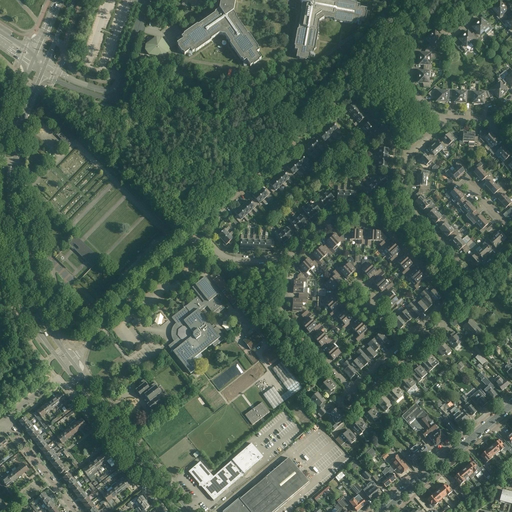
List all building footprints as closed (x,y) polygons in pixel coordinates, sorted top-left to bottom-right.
[(221,0),(219,10),(215,13),(215,14),(199,26),(197,25),(184,35),(184,36),(181,38),(183,40),(177,44),(178,46),(178,48),(182,53),(183,53),(185,55),(191,51),(192,53),(194,52),(196,52),(211,41),(211,40),(219,35),(225,36),(230,43),(230,45),(241,60),(242,60),(244,62),(246,61),(250,67),(252,65),(254,66),(259,62),(259,61),(261,59),(257,53),(259,51),(258,49),(258,48),(249,35),(247,34),(236,18),(236,17),(233,12),(235,0),(299,0),(302,4),(301,9),(302,10),(301,15),(298,29),(297,30),(294,46),(295,47),(295,50),(298,51),(297,52),(296,58),(299,58),(300,60),(306,61),(307,60),(309,60),(310,58),(311,53),(313,53),(314,51),(315,50),(318,32),(318,30),(319,21),(324,18),(333,19),(334,21),(353,24),(354,23),(356,24),(357,21),(364,22),(365,19),(366,19),(367,13),(366,11),(367,9),(359,8),(360,5),(357,4),(356,3),(340,0),(339,1),(332,0),(221,0)] [(496,13),(505,5),(502,2),(501,3),(500,2),(495,6),(493,4),(488,8),(492,12),(494,11),(496,13)] [(496,17),(500,21),(505,17),(503,15),(508,10),(507,9),(505,5),(496,13),(498,16),(496,17)] [(507,19),(505,17),(500,21),(504,26),(506,24),(508,27),(511,22),(511,15),(507,19)] [(487,22),(485,24),(481,20),(480,21),(479,20),(476,23),(484,32),(487,35),(493,29),(487,22)] [(476,32),(474,34),(479,39),(483,35),(482,34),(484,32),(476,23),(473,26),(472,28),(476,32)] [(430,34),(438,43),(440,41),(442,43),(446,39),(441,34),(439,36),(435,31),(434,32),(433,32),(430,34)] [(474,43),(479,39),(474,34),(472,36),(468,32),(466,33),(466,32),(463,35),(471,44),(473,42),(474,43)] [(432,51),(435,49),(437,47),(436,46),(438,43),(430,34),(427,37),(427,38),(426,39),(430,44),(428,46),(427,48),(432,51)] [(473,47),(471,44),(463,35),(459,38),(460,39),(459,40),(463,44),(461,46),(465,51),(468,49),(469,50),(473,47)] [(173,54),(162,39),(160,40),(149,39),(147,45),(146,50),(147,50),(146,53),(149,54),(150,55),(164,57),(164,56),(169,57),(173,54)] [(432,57),(432,51),(427,48),(426,51),(426,54),(419,53),(419,55),(418,55),(418,59),(430,60),(430,57),(432,57)] [(432,69),(432,66),(432,63),(430,63),(430,60),(418,59),(418,63),(419,63),(419,65),(425,65),(425,68),(432,69)] [(432,69),(425,68),(425,72),(419,71),(418,73),(417,73),(417,77),(429,78),(431,78),(431,72),(432,69)] [(499,77),(501,80),(505,84),(508,82),(511,87),(511,86),(511,78),(509,75),(505,71),(499,77)] [(429,78),(417,77),(417,81),(418,81),(418,83),(424,83),(424,88),(430,88),(431,81),(429,81),(429,78)] [(498,85),(496,87),(504,96),(507,93),(506,92),(507,91),(503,87),(505,84),(501,80),(497,83),(498,85)] [(504,96),(496,87),(493,89),(492,88),(488,92),(490,98),(491,102),(494,101),(492,96),(494,94),(499,99),(500,98),(501,99),(504,96)] [(442,103),(443,91),(439,91),(440,89),(437,89),(435,88),(428,94),(432,99),(434,97),(434,98),(436,98),(436,102),(438,102),(438,103),(442,103)] [(452,90),(449,90),(446,89),(446,91),(443,91),(442,103),(446,104),(446,102),(448,102),(448,96),(451,96),(452,90)] [(458,90),(452,90),(451,96),(455,97),(454,103),(456,103),(456,104),(460,104),(461,92),(457,92),(458,90)] [(470,91),(467,91),(464,90),(464,92),(461,92),(460,104),(464,104),(464,103),(466,103),(466,97),(469,97),(470,91)] [(475,91),(470,91),(469,97),(472,97),(472,104),(474,104),(474,105),(478,105),(479,93),(475,93),(475,91)] [(490,98),(488,92),(482,91),(482,93),(479,93),(478,105),(482,105),(482,104),(484,104),(484,98),(488,98),(490,98)] [(345,107),(347,110),(349,112),(346,116),(347,118),(351,114),(358,108),(356,106),(357,105),(355,103),(354,104),(352,105),(350,103),(345,107)] [(351,122),(355,119),(362,113),(360,110),(361,109),(359,107),(358,108),(351,114),(353,117),(350,120),(351,122)] [(361,125),(366,121),(364,119),(366,117),(364,115),(365,114),(363,112),(362,113),(355,119),(358,121),(354,125),(355,127),(359,123),(361,125)] [(370,122),(368,124),(366,121),(361,125),(363,128),(366,131),(362,134),(364,136),(368,132),(367,132),(374,126),(372,124),(373,123),(371,121),(370,122)] [(336,123),(334,125),(332,123),(329,126),(328,125),(327,126),(327,127),(334,134),(336,132),(340,135),(342,134),(338,130),(340,128),(336,123)] [(375,125),(374,126),(367,132),(368,132),(370,135),(366,138),(368,140),(372,137),(371,137),(378,131),(376,128),(377,127),(375,125)] [(334,134),(327,127),(325,130),(324,129),(322,130),(323,131),(329,138),(332,136),(335,139),(337,138),(334,134)] [(371,137),(372,137),(374,139),(370,143),(372,145),(376,141),(378,144),(382,139),(380,137),(382,135),(380,133),(381,132),(379,130),(378,131),(371,137)] [(318,139),(322,144),(324,142),(325,142),(327,140),(331,144),(333,142),(329,138),(323,131),(320,134),(320,133),(318,134),(319,135),(318,136),(320,137),(318,139)] [(480,139),(482,141),(484,143),(486,141),(488,144),(496,137),(493,134),(492,135),(491,134),(489,135),(488,134),(486,134),(486,132),(484,132),(484,131),(480,131),(480,136),(482,138),(480,139)] [(60,132),(57,135),(68,147),(72,144),(60,132)] [(463,142),(469,142),(469,133),(467,133),(467,132),(463,132),(463,138),(460,138),(459,145),(463,145),(463,142)] [(443,139),(446,143),(444,145),(449,150),(453,147),(452,146),(455,143),(453,141),(455,140),(455,141),(458,138),(456,136),(454,136),(451,133),(450,134),(449,133),(443,139)] [(471,133),(469,133),(469,142),(468,146),(477,147),(478,139),(475,139),(475,133),(471,133)] [(489,151),(491,153),(497,148),(495,146),(499,142),(498,141),(499,141),(496,137),(488,144),(486,146),(490,150),(489,151)] [(322,144),(318,139),(316,141),(314,139),(311,142),(310,141),(308,143),(309,144),(315,150),(316,150),(318,148),(322,152),(323,150),(320,146),(322,144)] [(435,144),(433,146),(439,152),(441,150),(443,152),(446,156),(450,152),(449,150),(444,145),(443,144),(441,146),(437,141),(434,144),(435,144)] [(315,150),(309,144),(307,146),(306,145),(304,147),(305,148),(307,150),(304,152),(309,156),(311,154),(311,155),(314,152),(317,156),(319,154),(316,150),(315,150)] [(374,155),(379,155),(388,155),(388,152),(389,152),(390,150),(388,149),(386,149),(386,146),(379,146),(379,149),(379,153),(374,152),(374,155)] [(430,156),(431,157),(434,160),(436,158),(434,156),(439,152),(433,146),(431,147),(428,149),(432,154),(430,156)] [(499,150),(497,148),(491,153),(493,156),(494,155),(498,159),(499,159),(500,157),(508,151),(505,147),(504,148),(503,147),(499,150)] [(511,154),(508,151),(500,157),(499,159),(503,163),(501,164),(503,167),(504,166),(509,161),(507,159),(511,156),(510,155),(511,154)] [(436,163),(434,160),(431,157),(429,159),(425,155),(419,161),(422,163),(423,162),(426,166),(431,161),(434,165),(436,163)] [(305,156),(303,158),(301,156),(298,158),(297,157),(296,159),(296,160),(303,167),(305,164),(309,168),(311,166),(307,163),(307,162),(309,160),(305,156)] [(303,167),(296,160),(294,162),(293,161),(291,163),(292,164),(298,171),(301,168),(304,172),(306,170),(303,167)] [(384,171),(385,168),(387,168),(387,164),(389,164),(389,162),(388,161),(379,161),(378,165),(373,164),(373,167),(378,167),(378,170),(384,171)] [(457,168),(455,170),(461,177),(464,174),(463,173),(465,172),(462,169),(464,167),(459,161),(456,163),(456,166),(457,168)] [(474,175),(477,178),(484,172),(480,168),(483,165),(481,162),(474,168),(476,170),(474,173),(475,174),(474,175)] [(298,171),(292,164),(290,166),(289,165),(287,167),(288,168),(287,168),(289,170),(287,172),(291,177),(293,175),(294,175),(296,172),(300,176),(302,174),(298,171)] [(451,179),(453,177),(456,180),(457,179),(458,179),(461,177),(455,170),(452,172),(451,171),(448,170),(445,173),(451,179)] [(417,178),(417,180),(426,181),(426,177),(427,177),(429,175),(429,172),(420,171),(420,175),(417,174),(416,178),(417,178)] [(291,177),(287,172),(285,174),(283,172),(280,175),(279,174),(277,175),(278,176),(284,183),(285,183),(287,181),(291,184),(292,183),(289,179),(291,177)] [(489,173),(487,173),(486,175),(484,172),(477,178),(480,181),(480,180),(482,182),(484,179),(486,182),(492,177),(493,176),(490,173),(489,174),(489,173)] [(384,173),(382,175),(379,178),(376,174),(374,176),(377,180),(377,179),(383,186),(386,184),(387,185),(389,183),(388,182),(386,180),(388,178),(384,173)] [(284,183),(278,176),(276,179),(275,178),(273,179),(274,180),(280,187),(283,185),(286,188),(288,187),(285,183),(284,183)] [(489,191),(496,185),(492,181),(494,179),(492,177),(486,182),(488,184),(486,186),(487,188),(486,188),(489,191)] [(377,179),(377,180),(375,182),(371,178),(369,180),(373,184),(379,190),(382,188),(382,189),(384,187),(383,186),(377,179)] [(273,193),(275,191),(278,189),(282,192),(284,191),(280,187),(274,180),(271,183),(271,182),(269,183),(270,184),(269,184),(271,186),(269,188),(273,193)] [(422,190),(425,190),(430,190),(430,187),(426,187),(426,181),(417,180),(417,183),(416,182),(416,186),(422,187),(422,190)] [(380,191),(379,190),(373,184),(370,186),(367,182),(365,184),(368,188),(375,194),(377,192),(378,193),(380,191)] [(499,189),(496,185),(489,191),(492,194),(494,195),(496,193),(498,195),(504,190),(501,187),(499,189)] [(368,188),(366,190),(362,186),(360,188),(364,192),(362,194),(366,199),(368,197),(370,198),(373,196),(374,197),(375,195),(375,194),(368,188)] [(350,192),(349,201),(353,201),(353,203),(355,203),(355,201),(356,201),(356,199),(359,199),(359,193),(356,192),(352,192),(353,187),(350,187),(350,192)] [(267,189),(264,191),(263,189),(260,191),(259,190),(257,192),(258,193),(264,200),(267,197),(270,201),(272,199),(268,196),(269,196),(269,195),(271,193),(267,189)] [(452,196),(454,199),(461,193),(458,190),(457,190),(456,189),(453,191),(451,189),(445,195),(449,199),(452,196)] [(320,192),(323,196),(329,202),(332,200),(333,201),(335,199),(334,198),(328,192),(325,194),(321,190),(320,192)] [(501,205),(508,199),(504,195),(506,193),(504,190),(498,195),(500,197),(498,200),(499,201),(498,202),(501,205)] [(253,197),(255,199),(253,201),(257,206),(259,204),(262,201),(266,205),(267,203),(264,200),(258,193),(255,195),(254,194),(252,196),(253,197)] [(415,204),(418,207),(426,201),(422,196),(423,195),(423,193),(419,193),(413,198),(416,201),(415,202),(416,203),(415,204)] [(452,201),(458,207),(463,202),(461,200),(464,198),(463,196),(461,193),(454,199),(452,201)] [(318,200),(316,202),(321,207),(323,205),(324,207),(327,204),(328,205),(330,203),(329,202),(323,196),(320,198),(317,194),(315,196),(318,200)] [(511,201),(511,203),(508,199),(501,205),(504,208),(504,207),(506,208),(508,206),(511,208),(511,206),(511,201)] [(255,208),(257,206),(253,201),(251,203),(249,201),(246,204),(245,203),(243,204),(244,205),(250,212),(253,210),(256,213),(258,212),(255,208)] [(426,201),(418,207),(421,210),(422,210),(423,211),(427,208),(429,210),(434,205),(431,201),(429,204),(426,201)] [(316,202),(314,204),(311,206),(308,203),(306,204),(309,208),(315,215),(318,212),(319,213),(321,212),(320,211),(318,209),(321,207),(316,202)] [(464,210),(466,212),(473,206),(470,203),(469,204),(468,202),(465,205),(463,202),(458,207),(462,212),(464,210)] [(254,216),(250,212),(244,205),(242,208),(241,207),(239,208),(240,209),(246,216),(248,214),(252,218),(254,216)] [(434,205),(429,210),(431,212),(427,215),(428,217),(427,217),(430,221),(438,214),(434,210),(436,208),(434,205)] [(476,209),(473,206),(466,212),(468,214),(466,216),(470,221),(475,216),(473,214),(476,211),(475,210),(476,209)] [(305,212),(303,214),(307,219),(309,217),(311,219),(314,216),(315,217),(316,216),(315,215),(309,208),(307,210),(303,207),(301,208),(305,212)] [(246,216),(240,209),(237,212),(236,211),(234,212),(235,213),(235,214),(237,215),(235,218),(239,222),(241,220),(244,218),(247,222),(249,220),(246,216)] [(438,214),(430,221),(433,224),(434,223),(435,224),(439,221),(441,223),(446,219),(446,218),(444,216),(443,216),(442,217),(439,213),(438,214)] [(303,214),(300,216),(298,219),(294,215),(292,217),(296,220),(302,227),(304,225),(305,226),(307,224),(306,223),(305,221),(307,219),(303,214)] [(476,223),(478,225),(485,219),(482,216),(481,217),(480,216),(477,218),(475,216),(470,221),(474,225),(476,223)] [(291,225),(289,227),(293,231),(295,229),(297,231),(300,229),(301,230),(303,228),(302,227),(296,220),(293,223),(290,219),(288,221),(291,224),(291,225)] [(446,219),(441,223),(443,225),(439,229),(440,230),(440,231),(443,234),(450,227),(446,223),(448,221),(446,219)] [(482,234),(486,230),(487,229),(485,227),(488,225),(487,223),(488,222),(485,219),(478,225),(482,229),(480,231),(482,234)] [(452,225),(450,227),(443,234),(446,237),(447,238),(451,234),(453,236),(458,232),(459,231),(457,229),(456,230),(452,225)] [(222,241),(229,235),(227,232),(230,229),(229,227),(225,230),(218,236),(221,239),(220,240),(221,242),(222,241)] [(279,229),(282,233),(288,239),(291,237),(292,238),(294,236),(293,235),(291,233),(293,231),(289,227),(287,229),(284,231),(281,227),(279,229)] [(343,236),(347,243),(350,243),(350,240),(356,241),(356,231),(354,231),(354,230),(350,230),(350,234),(347,234),(347,236),(343,236)] [(359,231),(356,231),(356,241),(359,241),(359,245),(364,245),(365,237),(362,237),(362,230),(359,230),(359,231)] [(235,242),(233,239),(231,236),(234,233),(233,231),(229,235),(222,241),(225,243),(224,244),(225,246),(226,245),(228,244),(230,246),(235,242)] [(288,239),(282,233),(280,235),(276,231),(274,233),(278,237),(275,239),(280,244),(282,242),(284,244),(286,241),(287,242),(289,240),(288,239)] [(374,241),(374,232),(372,232),(372,231),(368,231),(368,237),(365,237),(364,245),(364,246),(368,246),(368,245),(370,245),(371,241),(374,241)] [(377,232),(374,232),(374,241),(379,242),(381,244),(384,242),(387,239),(382,233),(380,233),(380,231),(377,231),(377,232)] [(458,232),(453,236),(455,239),(451,242),(452,243),(452,244),(455,247),(462,241),(460,239),(462,237),(458,232)] [(493,236),(494,238),(500,244),(501,243),(502,243),(505,241),(504,240),(507,238),(502,233),(500,235),(498,234),(496,236),(495,235),(493,236)] [(333,237),(331,239),(337,246),(341,242),(344,245),(347,243),(343,236),(342,236),(339,239),(335,234),(332,236),(333,237)] [(247,251),(247,250),(247,240),(244,240),(244,235),(241,235),(241,240),(238,240),(238,246),(241,247),(240,249),(244,249),(244,251),(247,251)] [(265,241),(265,250),(268,251),(268,252),(271,252),(271,251),(271,248),(274,248),(274,242),(271,242),(268,241),(268,236),(265,236),(265,241)] [(464,239),(462,241),(455,247),(458,251),(458,250),(459,251),(463,248),(465,250),(468,247),(470,245),(471,245),(473,243),(471,240),(467,236),(464,239)] [(500,244),(494,238),(490,241),(487,238),(485,240),(486,241),(490,246),(492,244),(496,249),(499,246),(498,246),(500,244)] [(337,246),(331,239),(329,241),(328,240),(326,242),(330,247),(328,249),(333,255),(336,252),(334,250),(338,247),(337,246)] [(484,247),(481,249),(487,256),(489,254),(489,255),(492,252),(488,248),(490,246),(486,241),(482,245),(484,247)] [(393,242),(388,246),(386,244),(380,249),(382,252),(383,251),(387,255),(388,255),(396,247),(394,245),(395,244),(393,242)] [(329,255),(331,257),(333,255),(328,249),(326,251),(321,246),(319,248),(319,249),(317,251),(324,258),(326,256),(327,256),(328,256),(329,255)] [(98,258),(87,247),(80,255),(91,265),(98,258)] [(392,263),(398,257),(396,255),(401,251),(399,248),(398,249),(396,247),(388,255),(390,258),(389,259),(392,263)] [(487,256),(481,249),(479,247),(473,253),(477,257),(479,259),(481,257),(483,260),(486,258),(486,257),(487,256)] [(321,260),(324,258),(317,251),(315,253),(315,252),(312,254),(317,259),(314,261),(320,267),(324,263),(321,260)] [(477,267),(481,263),(478,260),(479,259),(477,257),(473,253),(470,255),(472,257),(469,260),(472,264),(471,265),(473,268),(476,266),(477,267)] [(402,266),(408,260),(406,258),(407,258),(405,255),(400,260),(398,257),(392,263),(394,265),(398,262),(402,266)] [(349,264),(345,268),(351,275),(353,273),(354,274),(356,271),(353,268),(354,267),(354,266),(354,261),(351,257),(346,262),(349,264)] [(317,269),(320,267),(314,261),(312,263),(308,258),(305,260),(306,261),(304,263),(310,270),(313,272),(317,269)] [(364,273),(366,275),(373,268),(369,264),(369,261),(362,260),(362,263),(361,267),(363,269),(361,271),(363,273),(364,273)] [(410,271),(408,268),(413,264),(411,262),(410,262),(408,260),(402,266),(403,268),(401,273),(404,276),(410,271)] [(186,279),(198,269),(192,262),(181,271),(186,279)] [(308,272),(310,270),(304,263),(302,265),(301,264),(299,266),(301,269),(299,271),(301,273),(300,274),(306,279),(311,275),(308,272)] [(351,275),(345,268),(340,271),(338,268),(335,271),(338,274),(340,276),(343,274),(347,279),(350,277),(349,277),(351,275)] [(376,272),(373,268),(366,275),(367,277),(369,280),(374,275),(376,277),(382,272),(379,270),(376,272)] [(413,280),(420,274),(419,272),(419,271),(417,268),(412,273),(410,271),(404,276),(406,279),(407,280),(408,281),(409,280),(412,278),(413,280)] [(340,276),(338,274),(335,271),(333,273),(335,276),(331,280),(338,287),(340,285),(340,286),(343,283),(338,279),(340,276)] [(376,286),(378,288),(385,281),(381,277),(385,274),(383,271),(382,272),(376,277),(378,280),(373,284),(375,286),(376,286)] [(294,288),(303,288),(303,282),(306,283),(306,279),(300,274),(298,276),(297,280),(296,279),(296,282),(293,282),(293,285),(294,285),(294,288)] [(422,276),(420,274),(413,280),(411,282),(415,286),(414,287),(416,289),(422,284),(420,282),(425,277),(423,275),(422,276)] [(222,293),(223,294),(233,306),(239,301),(230,289),(229,289),(228,288),(219,276),(213,281),(222,293)] [(172,318),(179,327),(176,328),(176,331),(174,330),(173,335),(176,335),(175,337),(177,340),(168,346),(191,374),(199,368),(193,360),(212,345),(215,348),(226,339),(214,324),(212,327),(200,312),(207,306),(213,313),(223,306),(216,297),(219,294),(205,277),(192,288),(204,302),(202,304),(198,298),(172,318)] [(336,289),(338,287),(331,280),(327,283),(324,285),(328,291),(331,288),(334,291),(336,289)] [(387,280),(385,281),(378,288),(380,290),(379,291),(381,293),(386,289),(388,291),(391,288),(394,286),(391,283),(390,284),(387,280)] [(299,297),(307,297),(308,297),(308,294),(307,294),(307,288),(303,288),(294,288),(293,290),(292,294),(299,294),(299,297)] [(385,302),(387,304),(394,297),(396,295),(393,291),(393,290),(391,288),(388,291),(385,293),(387,295),(382,300),(385,302)] [(428,288),(424,291),(434,303),(437,300),(438,300),(442,297),(434,289),(431,292),(428,288)] [(434,303),(424,291),(421,294),(424,298),(421,301),(428,309),(432,306),(431,305),(434,303)] [(327,306),(329,308),(336,301),(334,299),(335,299),(333,296),(329,299),(327,297),(322,302),(323,303),(322,303),(323,304),(323,305),(325,307),(327,306)] [(306,303),(307,300),(307,297),(299,297),(299,300),(292,300),(292,303),(293,303),(293,306),(302,306),(302,303),(306,303)] [(398,301),(394,297),(387,304),(389,306),(388,306),(391,309),(395,304),(397,306),(403,301),(401,299),(398,301)] [(428,309),(421,301),(418,304),(414,300),(411,303),(421,314),(424,312),(425,312),(428,309)] [(338,303),(336,301),(329,308),(333,312),(330,315),(332,317),(338,312),(336,310),(341,305),(339,303),(338,303)] [(411,310),(408,313),(413,318),(415,321),(419,318),(418,317),(421,314),(411,303),(407,306),(411,310)] [(337,317),(341,321),(348,315),(346,313),(347,312),(345,310),(340,314),(338,312),(332,317),(334,320),(337,317)] [(406,310),(399,316),(406,324),(409,321),(409,322),(413,318),(408,313),(406,310)] [(459,321),(466,314),(464,312),(457,319),(459,321)] [(309,313),(304,318),(306,321),(301,325),(303,328),(304,327),(305,329),(313,323),(309,318),(312,316),(309,313)] [(350,317),(348,315),(341,321),(343,323),(342,327),(342,328),(344,330),(347,328),(350,325),(348,323),(353,319),(351,316),(350,317)] [(403,326),(406,324),(399,316),(392,322),(399,330),(403,327),(403,326)] [(467,323),(463,327),(473,338),(477,334),(481,331),(474,323),(474,322),(474,321),(472,318),(467,323)] [(352,328),(356,332),(363,326),(361,324),(362,323),(359,321),(354,325),(352,323),(350,325),(347,328),(349,331),(352,328)] [(314,330),(316,332),(322,327),(319,324),(316,327),(313,323),(305,329),(307,331),(307,332),(309,334),(314,330)] [(363,326),(356,332),(359,336),(356,340),(358,342),(365,336),(363,334),(367,330),(365,327),(365,328),(363,326)] [(316,340),(318,342),(325,336),(321,332),(324,329),(322,327),(316,332),(318,334),(313,338),(315,341),(316,340)] [(251,351),(263,341),(256,331),(243,341),(251,351)] [(450,338),(448,340),(455,348),(462,342),(454,332),(450,336),(449,338),(450,338)] [(381,333),(374,339),(381,346),(384,343),(384,344),(388,341),(381,333)] [(326,343),(328,345),(334,340),(331,337),(328,340),(325,336),(318,342),(319,344),(319,345),(321,347),(326,343)] [(378,349),(381,346),(374,339),(367,345),(370,347),(375,352),(378,349)] [(328,354),(330,356),(337,349),(333,345),(336,343),(334,340),(328,345),(330,347),(325,352),(327,354),(328,354)] [(439,348),(437,350),(442,356),(445,353),(447,355),(452,351),(443,342),(439,345),(440,346),(439,347),(439,348)] [(363,346),(360,349),(370,361),(373,358),(374,358),(377,355),(375,352),(370,347),(367,350),(363,346)] [(273,348),(263,355),(269,363),(278,356),(277,354),(280,352),(277,347),(274,350),(273,348)] [(341,353),(337,349),(330,356),(331,358),(333,361),(338,356),(340,359),(346,353),(344,351),(341,353)] [(360,356),(357,359),(364,367),(368,364),(367,363),(370,361),(360,349),(356,352),(360,356)] [(424,359),(421,362),(426,367),(426,368),(429,365),(433,369),(439,364),(433,358),(432,359),(430,356),(428,359),(427,357),(425,360),(424,359)] [(481,357),(477,360),(482,365),(486,362),(481,357)] [(350,358),(347,361),(357,373),(360,370),(364,367),(357,359),(354,362),(350,358)] [(354,375),(357,373),(347,361),(343,364),(347,368),(344,371),(351,379),(354,376),(354,375)] [(263,395),(274,409),(302,388),(283,362),(272,369),(289,391),(281,397),(274,387),(263,395)] [(412,370),(409,373),(410,373),(419,383),(418,383),(422,380),(421,379),(427,374),(422,369),(421,369),(419,367),(416,369),(415,368),(413,370),(412,370)] [(496,378),(505,389),(509,385),(504,380),(503,381),(499,376),(496,378)] [(401,380),(398,383),(407,392),(406,392),(407,393),(416,385),(410,379),(410,380),(407,377),(405,379),(404,378),(402,380),(401,380)] [(502,391),(505,389),(496,378),(494,380),(498,384),(496,386),(498,389),(499,388),(502,391)] [(142,386),(136,390),(152,411),(158,407),(160,410),(164,407),(162,403),(161,404),(158,400),(164,395),(162,392),(161,393),(157,387),(158,386),(155,383),(149,388),(146,384),(147,383),(144,379),(139,383),(142,386)] [(329,379),(323,384),(327,388),(324,391),(329,396),(328,396),(329,396),(332,393),(334,391),(333,390),(335,388),(333,385),(334,384),(329,379)] [(485,395),(487,394),(492,400),(497,395),(487,384),(481,389),(485,395)] [(390,390),(386,393),(387,394),(387,393),(395,402),(395,403),(404,395),(399,389),(398,390),(396,388),(393,390),(392,389),(390,391),(390,390)] [(482,397),(478,392),(473,396),(477,401),(482,407),(487,403),(482,397)] [(61,393),(56,397),(61,403),(63,405),(68,401),(61,393)] [(315,395),(310,399),(314,403),(315,403),(319,407),(319,406),(321,408),(318,411),(322,416),(327,412),(323,408),(324,407),(325,401),(323,399),(323,397),(321,397),(318,393),(315,396),(315,395)] [(380,401),(378,404),(385,412),(392,405),(384,396),(380,399),(381,399),(379,401),(380,401)] [(472,416),(473,415),(474,416),(475,415),(475,414),(477,412),(469,402),(470,401),(465,396),(464,397),(463,396),(461,398),(463,402),(464,401),(466,404),(464,406),(466,409),(464,410),(467,415),(470,413),(472,416)] [(63,405),(61,403),(56,397),(52,400),(57,407),(58,409),(63,405)] [(52,410),(57,407),(52,400),(47,404),(52,410)] [(450,403),(447,405),(450,408),(454,412),(456,410),(459,407),(455,402),(452,405),(450,403)] [(269,413),(262,403),(245,416),(252,425),(269,413)] [(47,414),(52,410),(47,404),(42,408),(47,414)] [(412,429),(415,427),(425,439),(428,436),(431,439),(430,439),(433,443),(432,443),(436,448),(449,436),(416,404),(407,412),(404,415),(402,417),(412,429)] [(445,413),(448,410),(451,413),(454,412),(450,408),(447,405),(446,404),(444,405),(440,409),(445,413)] [(333,407),(326,413),(326,414),(330,415),(331,414),(333,416),(333,418),(333,420),(334,422),(335,423),(336,425),(341,421),(340,421),(343,418),(342,417),(344,415),(341,411),(340,412),(336,409),(335,410),(333,407)] [(42,418),(47,414),(42,408),(37,412),(42,418)] [(366,412),(363,415),(368,420),(371,417),(375,422),(381,416),(375,411),(374,411),(372,409),(370,411),(369,410),(366,412)] [(458,412),(456,414),(464,423),(468,420),(462,413),(461,415),(458,412)] [(462,425),(464,423),(456,414),(453,416),(455,418),(453,419),(454,420),(459,426),(460,426),(460,427),(463,425),(462,425)] [(19,422),(23,427),(29,422),(25,417),(19,422)] [(447,418),(442,422),(446,427),(445,427),(451,434),(456,429),(447,418)] [(77,423),(82,429),(86,425),(82,419),(77,423)] [(353,423),(350,426),(350,427),(351,426),(359,435),(359,436),(368,428),(363,422),(362,423),(359,420),(357,423),(356,422),(354,424),(353,423)] [(75,421),(70,424),(77,433),(82,429),(77,423),(75,421)] [(33,427),(29,422),(23,427),(22,428),(26,432),(27,432),(33,427)] [(27,432),(30,436),(36,432),(33,427),(27,432)] [(68,430),(72,436),(77,433),(72,427),(68,430)] [(63,434),(67,440),(72,436),(68,430),(63,434)] [(339,437),(336,440),(341,446),(347,440),(351,445),(357,439),(350,432),(349,432),(347,431),(343,435),(342,434),(338,437),(339,437)] [(40,436),(36,432),(30,436),(34,441),(35,440),(40,436)] [(67,440),(63,434),(58,438),(62,444),(67,440)] [(35,440),(34,441),(38,446),(44,441),(40,436),(35,440)] [(1,440),(0,440),(0,444),(3,448),(8,444),(4,438),(1,440)] [(499,440),(495,444),(500,451),(501,452),(503,449),(505,452),(510,448),(505,443),(503,445),(499,440)] [(48,446),(44,441),(38,446),(42,451),(48,446)] [(201,487),(214,501),(241,477),(243,477),(243,475),(264,458),(252,444),(213,477),(200,462),(189,472),(199,484),(199,486),(201,487)] [(495,455),(500,451),(495,444),(492,446),(489,448),(495,455)] [(423,457),(425,455),(426,455),(428,454),(427,453),(428,453),(423,447),(420,449),(417,445),(415,446),(418,451),(423,457)] [(48,446),(42,451),(45,455),(51,451),(48,446)] [(423,458),(423,457),(418,451),(415,446),(410,450),(412,453),(414,454),(419,460),(421,459),(423,458)] [(488,450),(485,452),(491,459),(495,455),(489,448),(487,449),(488,450)] [(398,451),(404,458),(406,456),(400,449),(398,451)] [(52,450),(51,451),(45,455),(44,456),(48,461),(49,460),(55,456),(56,455),(52,450)] [(102,456),(107,462),(111,458),(107,452),(102,456)] [(487,463),(491,459),(485,452),(480,456),(483,459),(482,460),(485,464),(486,464),(487,463)] [(415,464),(417,462),(419,460),(414,454),(409,458),(414,464),(415,464)] [(55,456),(49,460),(53,465),(59,460),(60,459),(56,455),(55,456)] [(398,455),(391,461),(402,475),(409,469),(398,455)] [(107,462),(102,456),(97,459),(102,465),(107,462)] [(273,511),(309,482),(289,458),(224,511),(273,511)] [(102,465),(97,459),(93,463),(97,469),(102,465)] [(62,465),(59,460),(53,465),(56,470),(62,465)] [(496,464),(496,465),(500,470),(505,467),(499,460),(496,463),(496,464)] [(475,466),(472,462),(468,466),(474,474),(475,475),(476,476),(481,472),(484,476),(487,473),(482,467),(480,468),(476,465),(475,466)] [(95,470),(97,469),(93,463),(88,467),(92,473),(94,475),(96,474),(96,472),(95,470)] [(24,464),(19,468),(23,474),(29,470),(24,464)] [(495,475),(493,473),(486,464),(485,464),(483,466),(492,477),(495,475)] [(65,468),(62,465),(56,470),(60,475),(62,473),(64,475),(69,470),(67,467),(65,468)] [(465,468),(463,470),(469,477),(471,479),(475,475),(474,474),(468,466),(466,468),(465,468)] [(92,473),(88,467),(83,470),(89,479),(94,475),(92,473)] [(384,475),(387,479),(391,484),(397,479),(392,474),(394,472),(391,467),(388,469),(387,468),(386,468),(384,470),(384,471),(386,474),(384,475)] [(18,479),(23,474),(19,468),(13,473),(18,479)] [(461,472),(458,474),(464,481),(469,477),(463,470),(461,471),(461,472)] [(342,472),(335,478),(339,481),(345,475),(342,472)] [(13,473),(8,477),(13,483),(18,479),(13,473)] [(0,479),(2,481),(7,487),(13,483),(8,477),(6,474),(0,479)] [(67,483),(73,478),(69,474),(63,478),(67,483)] [(465,481),(464,481),(458,474),(454,478),(460,485),(465,481)] [(386,488),(391,484),(387,479),(385,481),(382,477),(379,480),(375,475),(372,477),(379,485),(381,483),(383,484),(381,485),(383,487),(384,486),(386,488)] [(71,488),(76,483),(73,478),(67,483),(71,488)] [(121,479),(122,482),(127,488),(132,484),(127,478),(125,480),(123,478),(121,479)] [(116,483),(118,485),(122,491),(127,488),(122,482),(121,479),(116,483)] [(369,488),(368,488),(376,497),(380,493),(379,491),(380,491),(378,488),(377,489),(375,487),(377,486),(373,482),(372,483),(371,482),(366,486),(369,488)] [(74,493),(80,488),(76,483),(71,488),(74,493)] [(118,495),(122,491),(118,485),(116,483),(111,487),(113,489),(118,495)] [(356,484),(354,486),(360,493),(362,491),(356,484)] [(446,484),(441,488),(448,496),(452,492),(446,484)] [(323,495),(330,489),(327,485),(320,491),(323,495)] [(360,493),(354,486),(351,488),(357,495),(360,493)] [(459,486),(456,489),(460,493),(464,499),(464,498),(467,495),(459,486)] [(80,488),(74,493),(78,497),(84,493),(80,488)] [(376,497),(368,488),(364,492),(367,495),(366,495),(368,497),(367,498),(369,500),(370,499),(371,501),(376,497)] [(447,496),(448,496),(441,488),(439,490),(436,492),(442,499),(447,495),(447,496)] [(118,495),(113,489),(108,493),(113,499),(118,495)] [(435,494),(432,496),(438,502),(442,499),(436,492),(434,493),(435,494)] [(48,498),(44,493),(38,497),(40,499),(37,501),(40,504),(48,498)] [(87,497),(84,493),(78,497),(82,502),(87,497)] [(113,499),(108,493),(103,497),(108,503),(113,499)] [(354,499),(355,500),(357,503),(362,508),(366,504),(365,503),(366,502),(364,500),(363,501),(362,499),(361,499),(359,496),(357,497),(354,499)] [(438,503),(438,502),(432,496),(427,500),(433,507),(438,503)] [(85,507),(91,502),(87,497),(82,502),(85,507)] [(138,508),(140,506),(146,502),(142,497),(138,500),(136,498),(130,503),(132,506),(135,504),(138,508)] [(42,507),(44,505),(46,507),(52,503),(53,502),(51,499),(50,500),(48,498),(40,504),(42,507)] [(357,511),(362,508),(357,503),(355,500),(354,499),(353,498),(349,502),(353,506),(352,507),(354,508),(353,509),(355,511),(356,511),(357,511)] [(341,501),(346,506),(347,507),(350,505),(344,499),(341,501)] [(346,506),(341,501),(338,503),(343,509),(346,506)] [(45,511),(49,511),(55,507),(53,505),(54,504),(53,502),(52,503),(46,507),(48,510),(45,511)] [(89,511),(95,507),(91,502),(85,507),(89,511)] [(149,507),(146,502),(140,506),(138,508),(141,511),(140,511),(146,511),(147,511),(146,510),(149,507)]
